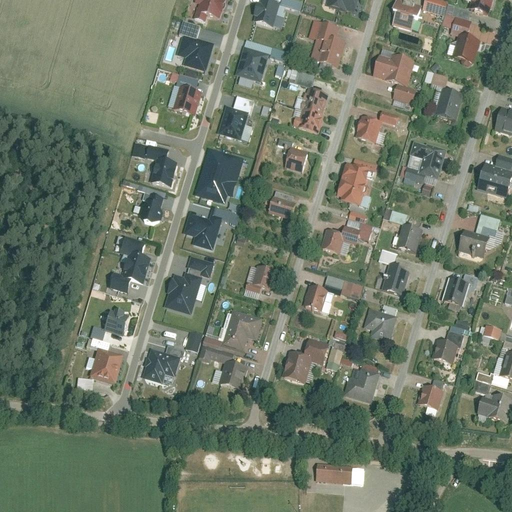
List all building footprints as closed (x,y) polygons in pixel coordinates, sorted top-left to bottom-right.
[(228,0),(199,0),(198,4),(201,5),(196,20),(208,23),(210,16),(222,20),(228,0)] [(282,5),(267,0),(263,0),(262,4),(261,4),(257,17),(259,18),(258,23),(275,28),(282,5)] [(332,0),(330,7),(357,13),(360,0),(332,0)] [(424,7),(400,0),(399,0),(396,14),(398,15),(394,26),(415,33),(418,21),(422,21),(424,7)] [(496,0),(474,0),(471,11),(492,16),(496,0)] [(447,7),(442,30),(468,36),(470,29),(475,31),(476,25),(469,23),(472,12),(447,7)] [(341,29),(316,22),(311,39),(319,41),(313,61),(341,69),(348,44),(338,40),(341,29)] [(217,45),(186,36),(180,56),(188,59),(186,66),(208,72),(217,45)] [(483,42),(462,36),(455,58),(477,65),(483,42)] [(272,56),(247,48),(239,76),(264,84),(272,56)] [(418,63),(384,53),(376,78),(410,88),(418,63)] [(282,79),(285,70),(279,68),(276,77),(282,79)] [(204,94),(182,87),(176,110),(198,117),(204,94)] [(331,96),(310,89),(302,119),(299,118),(296,128),(321,136),(327,116),(325,116),(331,96)] [(465,96),(445,90),(438,116),(459,122),(465,96)] [(252,114),(229,107),(221,135),(243,142),(252,114)] [(511,110),(504,109),(498,131),(511,135),(511,110)] [(385,123),(365,118),(359,139),(378,144),(385,123)] [(449,152),(417,143),(413,157),(426,161),(422,176),(441,181),(449,152)] [(311,154),(294,149),(288,169),(305,175),(311,154)] [(246,160),(212,150),(198,196),(228,206),(231,197),(236,198),(246,160)] [(180,164),(160,159),(154,184),(174,189),(180,164)] [(373,171),(350,164),(340,198),(344,199),(343,202),(362,207),(373,171)] [(511,191),(511,170),(488,164),(480,190),(510,199),(511,191)] [(295,222),(299,205),(277,199),(272,216),(295,222)] [(166,214),(163,206),(152,203),(144,207),(142,215),(147,224),(156,226),(164,221),(166,214)] [(387,211),(383,221),(405,228),(408,218),(387,211)] [(212,221),(192,214),(187,235),(198,238),(196,246),(216,252),(225,221),(213,218),(212,221)] [(426,232),(406,226),(399,249),(419,255),(426,232)] [(347,236),(329,231),(324,250),(342,256),(347,236)] [(492,239),(467,232),(461,252),(487,260),(492,239)] [(147,285),(153,260),(131,254),(124,279),(147,285)] [(404,268),(393,265),(385,291),(406,297),(412,274),(404,270),(404,268)] [(280,273),(260,268),(255,286),(274,292),(280,273)] [(187,279),(177,276),(167,309),(194,317),(205,279),(188,274),(187,279)] [(472,286),(451,280),(445,303),(466,308),(472,286)] [(330,292),(312,287),(306,308),(324,314),(330,292)] [(132,317),(113,310),(106,332),(126,338),(132,317)] [(400,318),(372,310),(367,330),(375,333),(373,339),(393,345),(400,318)] [(265,321),(235,312),(225,346),(247,353),(251,340),(259,342),(265,321)] [(486,327),(481,345),(489,347),(491,340),(499,343),(502,332),(486,327)] [(461,347),(440,341),(435,360),(456,366),(461,347)] [(126,357),(100,349),(92,377),(118,385),(126,357)] [(183,359),(154,350),(146,379),(165,385),(168,376),(178,379),(183,359)] [(332,351),(326,370),(338,374),(343,354),(332,351)] [(315,359),(292,353),(285,379),(308,385),(315,359)] [(511,353),(509,353),(502,377),(511,379),(511,353)] [(250,369),(228,363),(222,385),(244,391),(250,369)] [(383,375),(364,369),(361,380),(352,378),(347,398),(374,406),(383,375)] [(91,393),(93,382),(78,379),(76,391),(91,393)] [(446,393),(426,387),(421,406),(441,411),(446,393)] [(511,418),(511,399),(496,395),(495,400),(486,398),(481,415),(511,424),(511,418)] [(354,467),(320,465),(319,482),(353,484),(354,467)]
